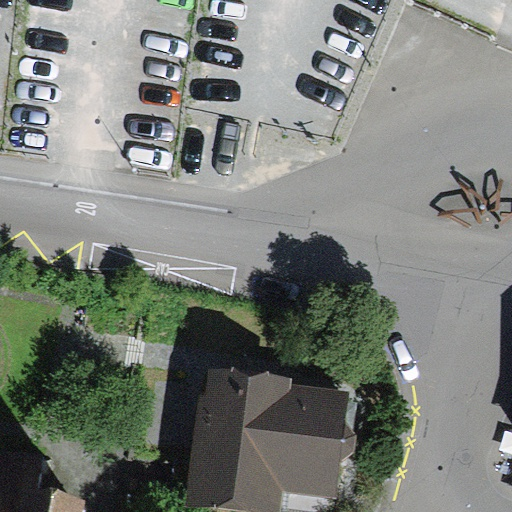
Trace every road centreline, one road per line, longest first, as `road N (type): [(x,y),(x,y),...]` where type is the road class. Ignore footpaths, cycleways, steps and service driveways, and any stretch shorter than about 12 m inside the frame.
road 1 (residential): [(0,201),(294,240),(511,243)]
road 2 (residential): [(511,312),(450,511)]
